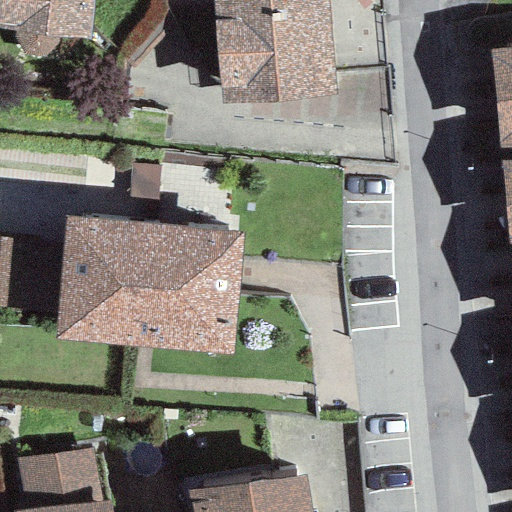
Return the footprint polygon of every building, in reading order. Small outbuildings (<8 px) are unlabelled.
[(17,0),(25,10),(43,12),(54,5),(54,0),(17,0)] [(331,0),(215,0),(220,44),(335,32),(331,0)] [(511,48),(490,52),(511,220),(511,48)] [(234,167),(63,156),(55,279),(225,291),(234,167)] [(42,201),(0,198),(0,262),(38,264),(42,201)] [(84,410),(16,421),(22,456),(10,458),(19,511),(118,511),(108,450),(92,453),(84,410)] [(315,511),(297,411),(182,433),(197,511),(315,511)]
